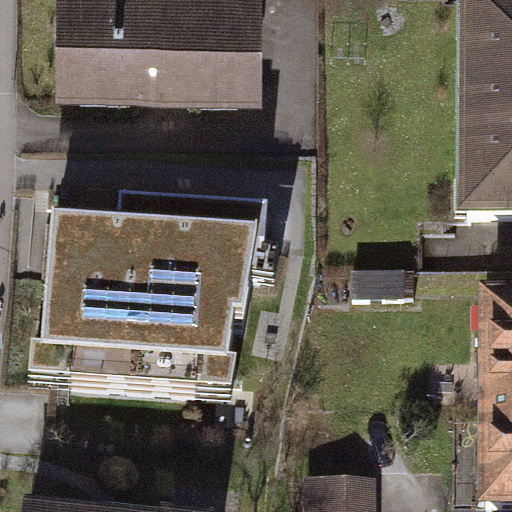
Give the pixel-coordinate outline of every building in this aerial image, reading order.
[(47,0),(47,75),(245,75),(245,0),(47,0)] [(511,3),(468,4),(468,226),(511,225),(511,3)] [(242,245),(42,230),(33,360),(70,363),(72,372),(146,373),(150,378),(194,379),(195,371),(228,376),(248,283),(240,283),(242,245)] [(402,281),(353,282),(353,306),(403,306),(402,281)] [(511,312),(484,312),(484,412),(511,412),(511,312)] [(511,412),(484,412),(487,511),(511,511),(511,412)] [(367,511),(367,485),(309,486),(308,511),(367,511)]
